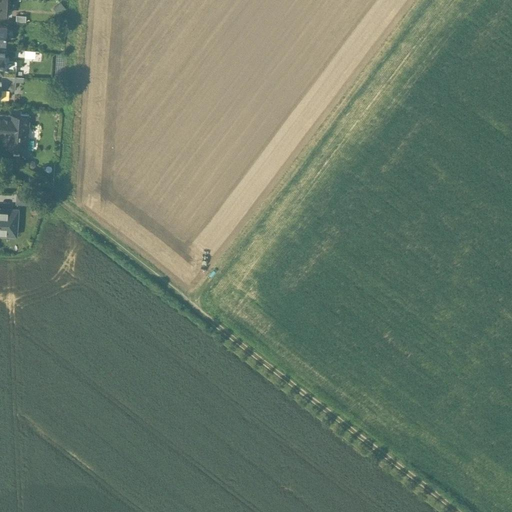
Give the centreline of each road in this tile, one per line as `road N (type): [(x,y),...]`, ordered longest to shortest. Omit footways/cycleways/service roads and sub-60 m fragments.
road 1 (track): [(466,511),(0,152)]
road 2 (track): [(206,287),(420,0)]
road 3 (track): [(363,433),(511,227)]
